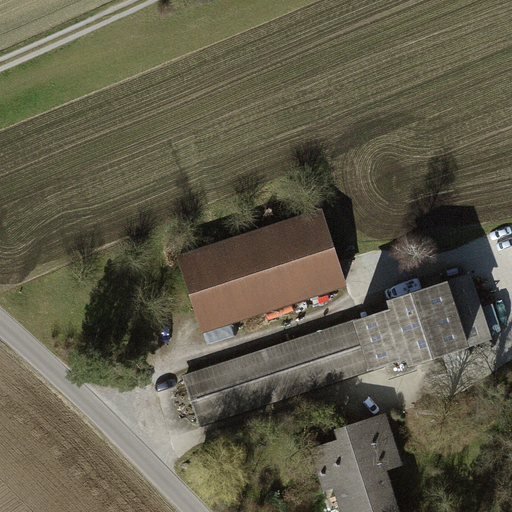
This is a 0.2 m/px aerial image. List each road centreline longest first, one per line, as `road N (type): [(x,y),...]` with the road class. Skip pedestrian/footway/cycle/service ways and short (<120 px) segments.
road 1 (residential): [(0,332),(182,511)]
road 2 (track): [(145,0),(0,67)]
